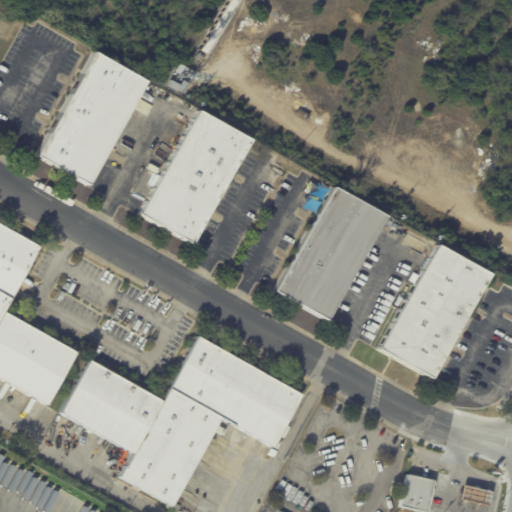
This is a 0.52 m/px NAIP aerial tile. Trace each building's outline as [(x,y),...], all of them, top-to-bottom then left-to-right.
[(239,0),(207,53),(201,49),(229,0),(239,0)] [(146,81),(88,185),(35,155),(94,51),(146,81)] [(190,84),(184,94),(178,90),(177,93),(168,87),(173,80),(181,85),(184,80),(190,84)] [(250,139),(192,244),(139,214),(197,109),(250,139)] [(384,216),(325,320),(273,291),(332,186),(384,216)] [(38,249),(2,312),(76,353),(45,407),(0,381),(0,225),(39,247),(38,249)] [(396,358),(378,348),(437,243),(491,273),(432,378),(396,358)] [(273,311),(272,312),(266,309),(269,304),(275,307),(273,311)] [(296,392),(300,394),(283,425),(287,427),(280,439),(277,437),(276,440),(278,442),(274,449),(219,418),(215,425),(222,430),(219,435),(212,431),(170,506),(117,476),(124,465),(131,454),(58,413),(88,359),(160,400),(196,335),(296,392)] [(432,480),(435,480),(427,511),(399,506),(406,474),(432,480)] [(466,484),(495,491),(491,505),(463,498),(466,484)]
